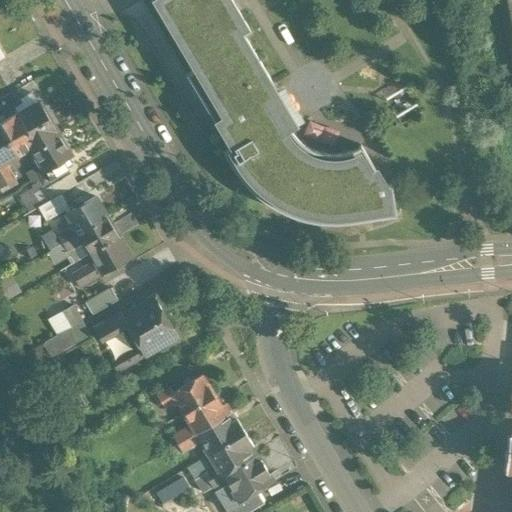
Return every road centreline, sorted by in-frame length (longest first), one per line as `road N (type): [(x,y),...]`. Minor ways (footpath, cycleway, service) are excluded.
road 1 (secondary): [(279,274),(231,250),(192,215),(63,0)]
road 2 (tertiary): [(352,511),(270,356),(279,274)]
road 3 (secondary): [(511,260),(373,276),(279,274)]
